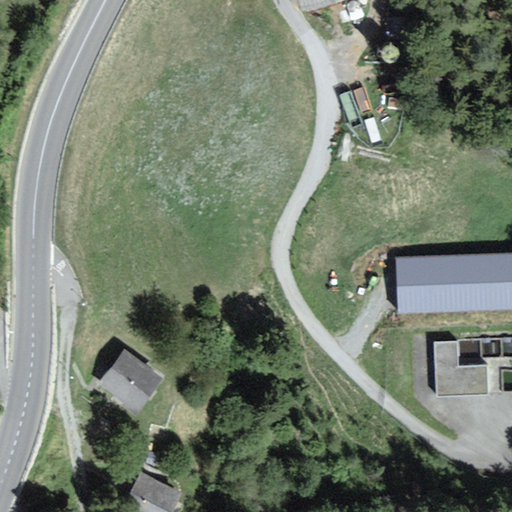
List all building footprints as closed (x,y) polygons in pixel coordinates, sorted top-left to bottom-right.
[(363,0),(298,0),(304,18),(363,0)] [(403,309),(511,303),(511,251),(401,257),(403,309)] [(455,342),(434,343),(435,401),(488,400),(488,365),(455,366),(455,342)] [(163,375),(126,351),(104,385),(140,409),(163,375)] [(170,511),(179,494),(141,476),(123,511),(170,511)]
